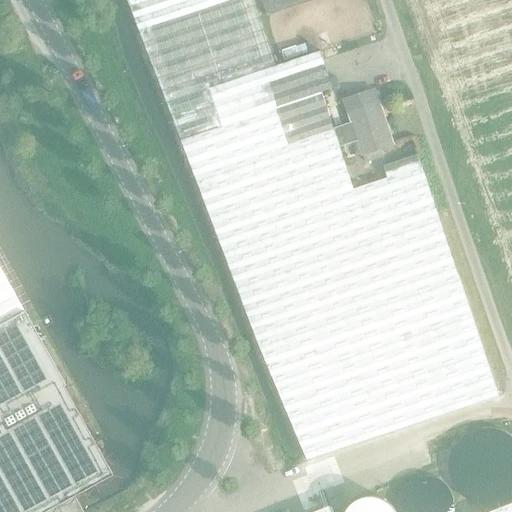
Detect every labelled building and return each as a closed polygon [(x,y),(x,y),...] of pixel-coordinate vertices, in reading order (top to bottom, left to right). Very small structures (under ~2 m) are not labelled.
[(136,0),(234,361),(272,351),(300,454),(495,401),(428,151),(385,163),(388,176),(354,186),(343,143),(360,139),(365,158),(397,150),(380,86),(344,95),(351,121),(335,126),(325,89),(333,87),(323,50),(277,62),(263,10),(301,0),(136,0)] [(511,0),(415,0),(511,289),(511,0)] [(280,51),(290,49),(283,15),(273,17),(280,51)] [(0,511),(45,511),(74,496),(109,477),(104,467),(60,386),(62,385),(0,271),(0,511)] [(468,454),(488,449),(490,458),(494,457),(496,467),(511,463),(511,455),(505,426),(463,436),(468,454)] [(426,439),(417,443),(425,464),(434,460),(426,439)] [(411,476),(399,511),(453,511),(455,506),(444,502),(449,488),(411,476)] [(511,511),(511,502),(488,511),(511,511)]
